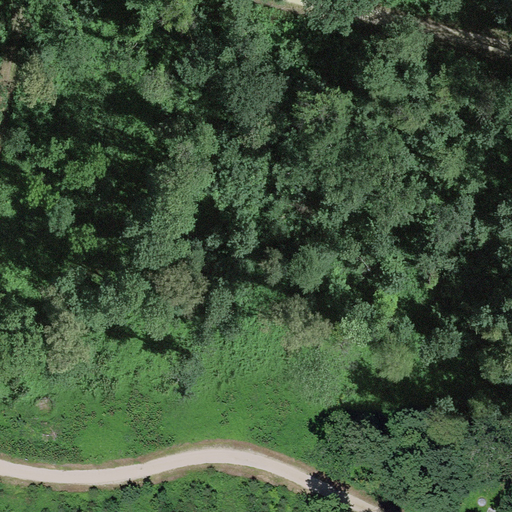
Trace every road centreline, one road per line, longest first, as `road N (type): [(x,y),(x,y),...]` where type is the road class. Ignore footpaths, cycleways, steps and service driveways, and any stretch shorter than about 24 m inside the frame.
road 1 (track): [(0,469),(76,481),(208,457),(250,462),(356,511)]
road 2 (track): [(511,41),(332,0)]
